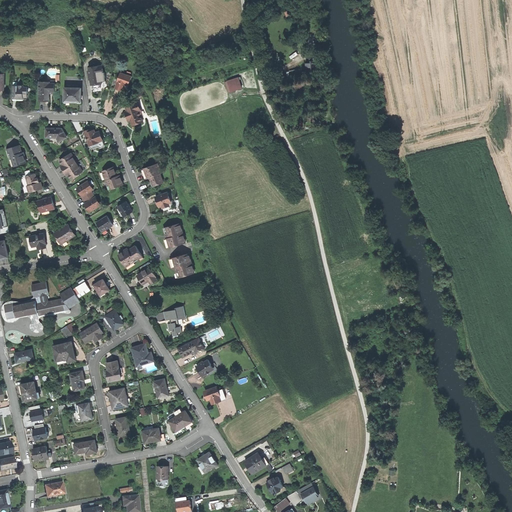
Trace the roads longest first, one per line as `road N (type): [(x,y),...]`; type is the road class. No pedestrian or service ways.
road 1 (track): [(243,0),(262,90),(309,190),(368,417),(353,511)]
road 2 (residential): [(19,124),(90,116),(115,130),(144,215),(100,253)]
road 3 (residential): [(145,323),(94,359),(113,459)]
road 4 (residential): [(19,124),(100,253)]
road 5 (residential): [(30,476),(3,352)]
road 6 (residential): [(145,323),(209,426)]
